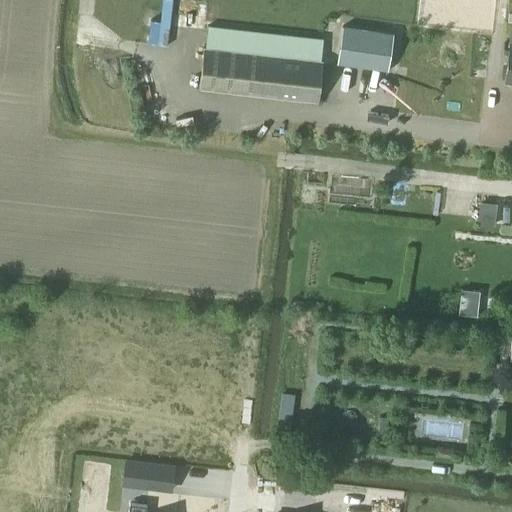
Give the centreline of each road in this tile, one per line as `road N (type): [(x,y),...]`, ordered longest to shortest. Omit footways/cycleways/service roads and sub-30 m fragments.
road 1 (unknown): [(511,478),(256,445),(243,458),(241,485),(218,485),(215,511)]
road 2 (track): [(277,158),(482,183)]
